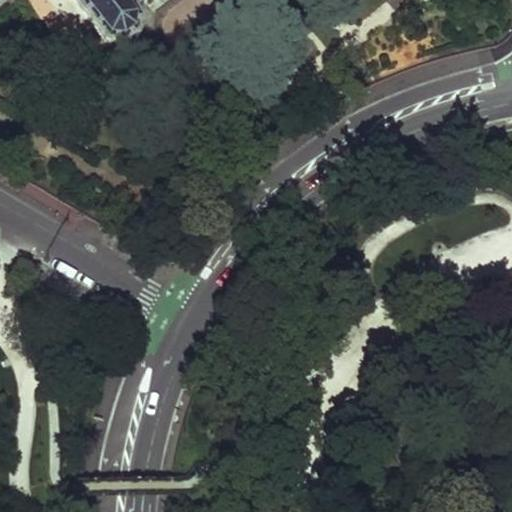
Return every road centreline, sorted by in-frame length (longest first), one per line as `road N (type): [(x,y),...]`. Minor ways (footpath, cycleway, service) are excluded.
road 1 (primary): [(511,103),(410,132),(350,161),(264,229),(195,319)]
road 2 (residential): [(195,319),(0,206)]
road 3 (primary): [(195,319),(164,396),(142,511)]
